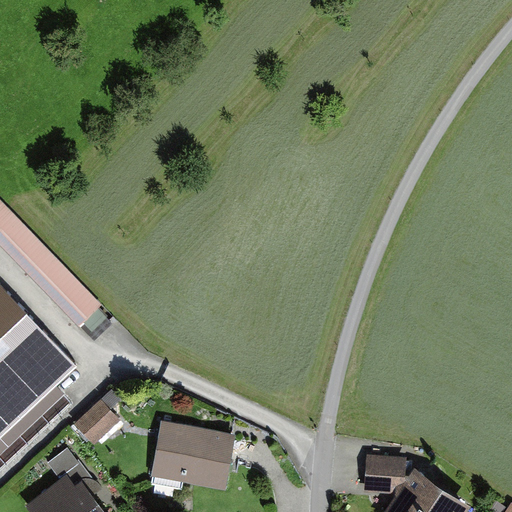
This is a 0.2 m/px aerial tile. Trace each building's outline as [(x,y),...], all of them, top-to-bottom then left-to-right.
[(0,242),(79,324),(102,302),(0,196),(0,242)] [(0,441),(80,366),(0,281),(0,441)] [(99,445),(127,415),(105,394),(77,424),(99,445)] [(243,436),(164,422),(155,472),(234,486),(243,436)] [(367,452),(364,490),(396,492),(406,477),(407,455),(367,452)] [(382,511),(463,511),(472,500),(415,463),(406,477),(396,492),(382,511)] [(109,511),(82,476),(75,482),(67,471),(26,502),(33,511),(109,511)] [(511,511),(511,501),(503,511),(511,511)]
